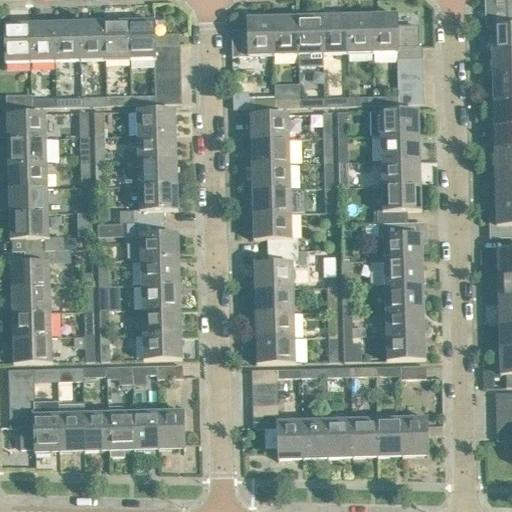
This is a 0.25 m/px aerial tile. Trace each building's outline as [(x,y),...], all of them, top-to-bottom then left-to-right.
[(511,0),(505,0),(507,28),(491,29),(491,54),(511,53),(511,0)] [(397,28),(397,16),(372,17),(373,56),(397,56),(398,56),(398,49),(419,48),(418,27),(397,28)] [(373,56),(372,17),(347,18),(348,57),(373,56)] [(322,18),(297,19),(298,58),(299,69),(324,69),(323,58),(322,18)] [(322,18),(323,58),(348,57),(347,18),(322,18)] [(298,58),(297,19),(272,20),(273,59),(298,58)] [(247,20),(247,29),(241,29),(241,32),(232,32),(232,60),(273,59),(272,20),(247,20)] [(130,63),(129,23),(104,24),(105,63),(130,63)] [(155,36),(154,23),(129,23),(130,63),(154,62),(155,62),(155,61),(155,49),(180,48),(180,36),(155,36)] [(105,63),(104,24),(79,25),(80,64),(105,63)] [(55,25),(30,26),(31,65),(56,65),(55,25)] [(79,25),(55,25),(56,65),(80,64),(79,25)] [(31,65),(30,26),(4,27),(5,66),(31,65)] [(155,61),(180,60),(180,48),(155,49),(155,61)] [(397,61),(422,60),(422,48),(419,48),(398,49),(398,56),(397,56),(397,61)] [(511,53),(491,54),(492,79),(511,78),(511,53)] [(155,72),(181,72),(180,60),(155,61),(155,62),(154,62),(155,72)] [(397,73),(422,72),(422,60),(397,61),(397,73)] [(181,72),(155,72),(155,83),(181,82),(181,72)] [(397,84),(423,84),(422,72),(397,73),(397,84)] [(511,78),(492,79),(493,104),(511,103),(511,78)] [(181,82),(155,83),(155,95),(181,94),(181,82)] [(398,96),(423,95),(423,84),(397,84),(398,96)] [(181,94),(155,95),(155,97),(156,97),(156,107),(182,106),(181,94)] [(398,96),(398,98),(398,107),(423,107),(423,95),(398,96)] [(32,111),(32,100),(32,97),(6,98),(7,111),(32,111)] [(131,108),(140,108),(156,107),(156,97),(155,97),(155,98),(131,99),(131,108)] [(275,111),(275,102),(275,98),(249,98),(250,111),(275,111)] [(398,107),(398,98),(374,99),(374,108),(398,107)] [(106,109),(131,108),(131,99),(106,100),(106,109)] [(374,108),(374,99),(349,100),(349,109),(374,108)] [(57,110),(57,101),(32,101),(32,100),(32,111),(57,110)] [(57,110),(82,109),(81,100),(57,101),(57,110)] [(106,109),(106,100),(81,100),(82,109),(106,109)] [(325,109),(324,100),(300,101),(300,110),(325,109)] [(349,109),(349,100),(324,100),(325,109),(349,109)] [(300,110),(300,101),(275,102),(275,111),(300,110)] [(511,103),(493,104),(493,129),(511,128),(511,103)] [(136,113),(137,133),(137,139),(176,138),(176,112),(136,113)] [(419,113),(370,114),(370,139),(381,139),(420,138),(419,113)] [(95,140),(104,140),(103,114),(94,115),(95,140)] [(80,140),(89,140),(88,115),(79,115),(80,140)] [(323,140),(333,140),(332,115),(322,116),(323,140)] [(338,140),(347,140),(347,115),(338,115),(338,140)] [(46,116),(27,117),(7,117),(7,143),(47,141),(46,116)] [(289,117),(250,118),(251,143),(290,142),(289,117)] [(511,152),(511,128),(493,129),(494,153),(511,152)] [(137,139),(138,164),(177,163),(176,138),(137,139)] [(420,163),(420,138),(381,139),(381,164),(420,163)] [(81,165),(90,165),(89,140),(80,140),(81,165)] [(96,165),(104,165),(104,140),(95,140),(96,165)] [(324,166),(330,166),(333,166),(333,140),(323,140),(324,166)] [(339,165),(348,165),(347,140),(338,140),(339,165)] [(47,141),(7,143),(8,167),(47,166),(47,141)] [(290,142),(251,143),(251,168),(291,167),(290,142)] [(511,152),(494,153),(495,178),(511,177),(511,152)] [(138,164),(139,189),(178,187),(177,163),(138,164)] [(421,188),(420,163),(381,164),(382,189),(421,188)] [(90,165),(81,165),(81,190),(90,190),(90,165)] [(96,190),(105,190),(104,165),(96,165),(96,190)] [(349,190),(348,165),(339,165),(340,190),(349,190)] [(47,166),(8,167),(9,192),(48,191),(47,166)] [(324,190),(334,190),(333,166),(330,166),(324,166),(324,190)] [(291,167),(251,168),(252,193),(291,192),(291,167)] [(511,177),(495,178),(495,203),(511,202),(511,177)] [(139,213),(134,213),(134,215),(134,226),(164,225),(164,213),(178,213),(178,187),(139,189),(139,213)] [(377,213),(378,226),(408,225),(407,214),(422,213),(421,188),(382,189),(382,213),(377,213)] [(90,190),(81,190),(82,215),(83,215),(91,215),(90,190)] [(324,190),(325,215),(325,216),(335,216),(334,190),(324,190)] [(340,190),(340,202),(347,202),(352,196),(351,191),(349,191),(349,190),(340,190)] [(48,191),(9,192),(9,217),(49,216),(48,191)] [(252,193),(253,218),(292,216),(291,192),(252,193)] [(510,228),(511,240),(511,239),(511,202),(495,203),(496,228),(510,228)] [(49,216),(9,217),(9,218),(7,220),(8,228),(10,230),(10,242),(25,242),(25,254),(55,253),(64,253),(64,240),(63,239),(55,240),(49,240),(49,216)] [(292,216),(253,218),(253,243),(268,242),(268,254),(306,253),(306,252),(298,253),(297,240),(293,240),(292,216)] [(126,238),(126,225),(104,226),(105,238),(126,238)] [(128,263),(141,263),(180,262),(179,237),(165,237),(164,225),(127,226),(128,263)] [(423,263),(423,247),(422,237),(408,238),(408,225),(378,226),(378,240),(383,240),(384,264),(423,263)] [(511,239),(511,240),(511,252),(497,252),(497,278),(511,277),(511,239)] [(11,292),(51,291),(50,266),(55,266),(55,253),(25,254),(25,266),(11,266),(11,292)] [(293,267),(307,266),(306,253),(268,254),(268,266),(254,266),(255,292),(294,291),(293,267)] [(141,288),(180,287),(180,262),(141,263),(141,288)] [(108,289),(107,264),(107,263),(98,264),(99,289),(108,289)] [(384,264),(385,288),(424,287),(423,263),(384,264)] [(342,290),(350,289),(351,289),(351,264),(342,264),(342,290)] [(511,277),(497,278),(498,302),(511,302),(511,277)] [(328,290),(336,289),(336,280),(331,281),(328,285),(328,290)] [(180,287),(141,288),(142,313),(181,312),(180,287)] [(424,287),(385,288),(385,313),(424,312),(424,287)] [(84,289),(85,314),(94,314),(93,289),(84,289)] [(99,314),(108,314),(108,289),(99,289),(99,314)] [(337,289),(336,289),(328,290),(327,290),(328,315),(337,314),(337,289)] [(351,289),(350,289),(342,290),(343,314),(352,314),(351,289)] [(51,291),(11,292),(12,317),(51,315),(51,291)] [(295,316),(294,291),(255,292),(255,317),(295,316)] [(499,327),(511,326),(511,302),(498,302),(499,327)] [(181,312),(142,313),(143,337),(182,336),(181,312)] [(425,337),(424,312),(385,313),(386,338),(425,337)] [(85,314),(85,339),(94,339),(94,314),(85,314)] [(100,339),(109,338),(108,314),(99,314),(100,339)] [(338,339),(337,314),(328,315),(329,339),(338,339)] [(344,339),(353,339),(352,314),(343,314),(344,339)] [(13,341),(52,340),(51,315),(12,317),(13,341)] [(295,340),(295,316),(255,317),(256,342),(295,340)] [(511,326),(499,327),(499,352),(511,351),(511,326)] [(143,337),(143,362),(143,363),(182,362),(182,336),(143,337)] [(387,363),(426,362),(425,337),(386,338),(387,363)] [(110,364),(110,363),(109,338),(100,339),(101,364),(110,364)] [(94,339),(85,339),(86,365),(95,364),(94,339)] [(338,339),(329,339),(329,365),(339,365),(338,339)] [(353,339),(344,339),(344,364),(353,364),(360,364),(360,353),(353,353),(353,339)] [(13,367),(53,366),(52,340),(13,341),(13,367)] [(296,366),(295,340),(256,342),(257,367),(296,366)] [(500,377),(506,377),(511,377),(511,351),(499,352),(500,377)] [(157,382),(158,382),(183,381),(183,368),(157,369),(157,378),(157,382)] [(401,382),(426,382),(426,368),(400,369),(401,378),(400,378),(401,382)] [(108,370),(108,372),(108,379),(133,378),(132,369),(108,370)] [(133,378),(134,378),(157,378),(157,369),(132,369),(133,378)] [(376,370),(376,378),(400,378),(401,378),(400,369),(376,370)] [(108,379),(108,372),(108,370),(83,371),(83,380),(108,379)] [(326,371),(326,377),(326,380),(351,379),(351,370),(326,371)] [(351,370),(351,379),(376,378),(376,370),(351,370)] [(58,380),(58,371),(33,372),(33,381),(34,381),(58,380)] [(302,372),(302,380),(326,380),(326,377),(326,371),(302,372)] [(34,381),(33,381),(33,372),(9,373),(9,384),(34,383),(34,381)] [(252,385),(277,384),(277,372),(252,373),(252,385)] [(278,384),(277,381),(302,380),(302,372),(277,372),(277,384),(278,384)] [(34,383),(9,384),(9,396),(34,395),(34,383)] [(278,384),(277,384),(252,385),(253,397),(278,396),(278,384)] [(34,395),(9,396),(10,408),(35,407),(34,405),(34,395)] [(511,395),(496,396),(496,409),(511,408),(511,395)] [(278,396),(253,397),(253,408),(278,407),(278,396)] [(10,419),(10,431),(20,431),(21,452),(35,452),(35,456),(60,456),(59,404),(34,405),(35,407),(35,417),(34,418),(10,419)] [(59,404),(60,456),(85,455),(84,416),(84,406),(60,407),(59,404)] [(35,417),(35,407),(10,408),(10,419),(34,418),(35,417)] [(278,407),(253,408),(253,419),(278,419),(278,407)] [(511,408),(496,409),(496,420),(511,419),(511,408)] [(135,454),(134,415),(123,415),(123,409),(109,409),(109,415),(110,454),(110,460),(125,459),(125,454),(135,454)] [(184,413),(164,414),(158,414),(159,453),(185,453),(184,413)] [(159,453),(158,414),(134,415),(135,454),(159,453)] [(110,454),(109,415),(84,416),(85,455),(110,454)] [(253,419),(254,431),(277,431),(279,424),(278,419),(253,419)] [(511,430),(511,419),(496,420),(497,431),(511,430)] [(443,428),(427,428),(427,420),(402,421),(403,460),(428,459),(428,438),(444,438),(443,428)] [(378,461),(377,421),(352,422),(353,461),(378,461)] [(377,421),(378,461),(403,460),(402,421),(377,421)] [(353,461),(352,422),(328,423),(329,462),(353,461)] [(303,423),(279,424),(277,431),(278,463),(304,463),(303,423)] [(329,462),(328,423),(303,423),(304,463),(329,462)] [(511,430),(497,431),(497,443),(511,443),(511,430)]
